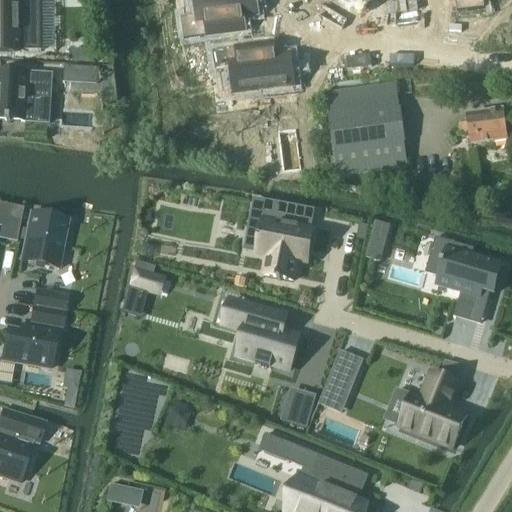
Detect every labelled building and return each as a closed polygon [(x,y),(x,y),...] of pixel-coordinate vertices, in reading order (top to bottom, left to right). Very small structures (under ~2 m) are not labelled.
[(39,0),(0,0),(0,53),(40,53),(39,0)] [(193,0),(197,26),(256,18),(253,0),(193,0)] [(71,64),(93,66),(94,53),(72,51),(71,64)] [(293,89),(289,57),(229,65),(233,97),(293,89)] [(72,85),(73,69),(63,69),(62,84),(72,85)] [(10,123),(24,124),(27,76),(0,74),(0,122),(6,123),(6,125),(10,125),(10,123)] [(404,171),(393,88),(323,97),(334,180),(404,171)] [(504,145),(500,116),(465,121),(466,127),(455,129),(456,137),(467,136),(469,150),(504,145)] [(311,213),(254,202),(250,224),(262,226),(260,238),(257,238),(256,242),(259,242),(256,257),(267,259),(263,278),(276,280),(275,282),(279,283),(280,281),(292,283),(296,264),(303,266),(306,251),(308,252),(312,233),(307,232),(311,213)] [(54,221),(29,216),(23,247),(31,249),(29,260),(29,259),(27,266),(42,269),(57,272),(65,233),(67,223),(54,221)] [(17,230),(2,228),(0,236),(0,239),(14,242),(17,230)] [(439,286),(463,293),(465,293),(478,297),(482,298),(484,291),(496,295),(504,265),(506,266),(507,264),(495,261),(494,261),(490,260),(489,259),(486,259),(485,258),(481,257),(480,257),(468,253),(470,247),(438,238),(437,240),(440,240),(434,261),(443,263),(442,266),(445,266),(439,286)] [(136,265),(127,296),(144,301),(147,293),(154,295),(158,280),(151,278),(153,270),(136,265)] [(67,299),(35,294),(32,309),(65,315),(67,299)] [(235,305),(228,329),(244,334),(240,349),(237,358),(254,363),(253,366),(270,371),(271,368),(288,373),(298,339),(274,332),(278,317),(235,305)] [(62,331),(65,315),(32,309),(30,325),(62,331)] [(56,335),(56,334),(24,328),(24,330),(22,337),(16,335),(9,334),(6,334),(0,363),(38,370),(38,369),(49,372),(51,360),(52,360),(55,342),(56,335)] [(339,354),(322,395),(344,404),(361,363),(339,354)] [(445,364),(441,375),(456,381),(461,368),(445,364)] [(411,396),(398,430),(452,451),(465,418),(448,411),(457,387),(430,376),(420,400),(411,396)] [(286,411),(282,424),(305,431),(309,417),(286,411)] [(0,479),(18,486),(32,449),(0,438),(0,439),(0,479)] [(269,439),(263,455),(280,462),(287,446),(269,439)] [(368,478),(317,457),(294,511),(362,511),(365,506),(354,502),(356,496),(363,478),(367,479),(368,478)]
